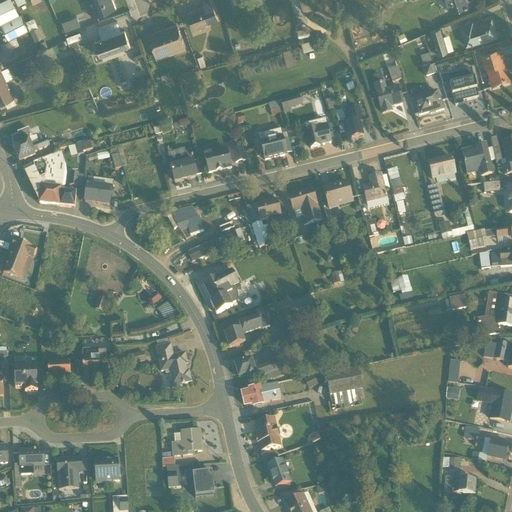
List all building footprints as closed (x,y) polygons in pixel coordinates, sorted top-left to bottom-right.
[(10,0),(4,0),(0,2),(0,25),(7,39),(25,30),(10,0)] [(84,0),(91,17),(115,8),(112,0),(84,0)] [(186,13),(192,29),(218,20),(210,0),(208,0),(202,2),(204,7),(186,13)] [(326,5),(324,0),(299,0),(303,12),(326,5)] [(444,0),(449,13),(467,7),(464,0),(444,0)] [(26,21),(30,31),(37,27),(33,18),(26,21)] [(472,20),(458,25),(464,46),(496,37),(490,18),(473,23),(472,20)] [(156,59),(184,49),(176,25),(148,35),(156,59)] [(42,37),(37,27),(30,31),(35,41),(42,37)] [(440,28),(429,32),(437,55),(447,52),(453,50),(448,35),(442,37),(440,28)] [(81,39),(77,30),(65,35),(68,43),(81,39)] [(99,57),(129,46),(124,31),(87,45),(89,51),(96,48),(99,57)] [(15,38),(0,44),(0,45),(6,59),(16,54),(13,47),(18,45),(15,38)] [(482,54),(481,54),(492,91),(509,86),(501,57),(502,57),(499,43),(481,48),(482,54)] [(286,50),(282,51),(287,66),(295,64),(294,61),(301,59),(298,47),(291,49),(289,45),(285,47),(286,50)] [(57,57),(52,47),(35,54),(39,65),(57,57)] [(431,60),(428,52),(420,54),(423,62),(431,60)] [(437,74),(433,62),(430,63),(430,62),(421,66),(425,79),(434,76),(434,75),(437,74)] [(396,65),(386,68),(392,84),(401,81),(396,65)] [(7,67),(0,70),(0,103),(13,97),(6,81),(12,78),(7,67)] [(478,99),(471,70),(463,72),(463,74),(447,78),(446,73),(438,75),(442,87),(449,86),(455,108),(463,105),(462,103),(478,99)] [(391,113),(390,108),(402,104),(397,87),(386,90),(384,84),(383,84),(380,75),(371,78),(382,115),(391,113)] [(321,91),(311,94),(314,103),(323,100),(321,91)] [(435,114),(443,111),(437,92),(424,96),(422,93),(413,96),(420,116),(435,112),(435,114)] [(301,95),(281,100),(284,112),(304,106),(301,95)] [(334,113),(329,100),(325,102),(330,114),(334,113)] [(284,113),(280,101),(267,105),(272,117),(284,113)] [(342,111),(335,113),(337,123),(345,121),(349,141),(362,137),(359,124),(362,123),(358,109),(343,113),(342,111)] [(170,113),(153,118),(156,129),(173,124),(170,113)] [(330,144),(325,121),(304,126),(310,149),(310,150),(319,148),(319,147),(330,144)] [(287,127),(289,139),(295,138),(293,126),(287,127)] [(258,137),(264,161),(286,156),(286,155),(291,154),(285,130),(280,132),(279,127),(271,129),(272,133),(258,137)] [(12,145),(19,163),(35,156),(34,154),(49,148),(46,141),(38,144),(35,136),(32,137),(28,129),(17,134),(18,136),(11,138),(14,145),(12,145)] [(74,142),(76,152),(89,148),(86,138),(74,142)] [(511,143),(511,144),(510,141),(502,143),(506,161),(502,162),(496,139),(490,140),(495,163),(500,162),(503,177),(511,175),(511,143)] [(63,142),(53,146),(56,153),(66,149),(63,142)] [(231,150),(235,165),(245,162),(240,144),(232,146),(233,150),(231,150)] [(225,146),(210,150),(212,156),(204,158),(204,157),(200,158),(203,167),(206,167),(208,175),(231,170),(225,146)] [(485,147),(461,152),(467,177),(478,174),(479,180),(492,177),(485,147)] [(64,192),(66,175),(63,163),(61,153),(32,165),(34,170),(24,174),(38,205),(58,208),(59,192),(64,192)] [(196,178),(191,157),(169,162),(174,184),(183,181),(187,180),(196,178)] [(441,162),(428,165),(433,187),(455,182),(454,178),(455,178),(451,159),(441,161),(441,162)] [(396,169),(387,172),(395,204),(405,202),(396,169)] [(75,208),(77,175),(70,175),(69,193),(59,192),(58,208),(70,209),(70,207),(75,208)] [(363,189),(367,205),(386,201),(380,176),(369,178),(371,188),(363,189)] [(87,185),(84,204),(109,207),(112,189),(103,188),(103,184),(92,183),(92,186),(87,185)] [(352,206),(345,183),(323,190),(329,212),(352,206)] [(499,184),(483,185),(484,195),(500,194),(499,184)] [(427,189),(432,211),(443,208),(437,187),(427,189)] [(321,223),(311,191),(288,198),(295,221),(300,219),(303,228),(321,223)] [(282,224),(276,202),(254,207),(258,223),(266,221),(268,228),(282,224)] [(192,209),(168,214),(186,242),(202,235),(198,219),(195,220),(192,209)] [(378,237),(375,222),(365,224),(369,239),(378,237)] [(449,222),(439,225),(442,240),(474,232),(472,227),(451,232),(449,222)] [(261,225),(251,228),(259,251),(273,247),(267,227),(262,229),(261,225)] [(511,229),(495,232),(497,245),(511,243),(511,242),(511,241),(511,229)] [(191,264),(243,242),(239,232),(195,251),(196,253),(188,256),(191,264)] [(484,233),(467,237),(470,253),(484,250),(483,241),(486,240),(484,233)] [(24,283),(37,251),(15,242),(12,250),(12,251),(3,275),(24,283)] [(511,267),(511,253),(490,255),(491,267),(507,265),(508,268),(511,267)] [(487,256),(479,257),(480,270),(489,269),(487,256)] [(212,299),(213,302),(210,304),(216,316),(232,308),(231,306),(238,303),(238,296),(235,292),(233,289),(238,286),(231,272),(217,279),(216,278),(202,285),(210,300),(212,299)] [(333,284),(341,283),(340,274),(332,274),(333,284)] [(141,279),(138,276),(132,283),(135,286),(141,279)] [(387,284),(389,297),(408,294),(407,281),(387,284)] [(156,294),(148,301),(153,307),(161,301),(156,294)] [(450,300),(453,313),(468,309),(465,296),(450,300)] [(273,306),(276,315),(310,306),(308,297),(273,306)] [(511,301),(488,298),(484,319),(476,321),(481,340),(499,336),(497,327),(511,328),(511,301)] [(107,302),(98,299),(94,311),(103,314),(107,302)] [(167,303),(156,310),(164,323),(177,319),(167,303)] [(269,329),(265,317),(268,316),(266,310),(255,313),(257,317),(236,324),(239,331),(224,336),(229,350),(245,344),(243,337),(269,329)] [(281,332),(284,342),(299,337),(296,327),(281,332)] [(65,340),(64,333),(61,333),(61,330),(43,331),(44,341),(65,340)] [(299,337),(284,342),(289,355),(306,349),(302,336),(299,337)] [(185,355),(174,357),(171,345),(169,346),(168,340),(156,343),(157,348),(155,349),(160,374),(168,372),(170,382),(169,382),(170,390),(182,387),(181,386),(191,383),(188,372),(187,373),(185,366),(187,366),(185,355)] [(486,344),(483,359),(508,364),(506,370),(511,370),(511,353),(506,352),(507,346),(497,344),(497,347),(486,344)] [(105,350),(82,352),(83,379),(92,379),(91,375),(100,375),(100,377),(106,376),(105,350)] [(8,369),(7,352),(5,353),(0,353),(0,359),(1,370),(8,369)] [(144,353),(131,357),(133,365),(146,362),(144,353)] [(282,372),(289,370),(288,367),(285,359),(254,369),(251,361),(233,366),(237,379),(246,376),(247,380),(256,377),(256,380),(262,378),(263,383),(283,377),(282,372)] [(451,361),(448,383),(458,384),(461,362),(451,361)] [(69,364),(47,365),(48,382),(70,380),(69,364)] [(36,366),(13,367),(14,390),(24,389),(24,393),(37,392),(36,366)] [(364,406),(357,368),(325,375),(332,412),(364,406)] [(253,408),(281,401),(277,384),(249,391),(249,393),(242,395),(245,407),(252,406),(253,408)] [(448,388),(446,397),(458,400),(460,391),(448,388)] [(490,407),(488,420),(508,424),(511,402),(511,397),(493,394),(493,392),(479,390),(477,404),(490,407)] [(275,418),(255,423),(257,432),(254,433),(257,445),(259,444),(262,453),(282,449),(275,418)] [(466,425),(466,438),(478,438),(478,425),(466,425)] [(182,445),(178,445),(180,457),(192,456),(192,453),(200,452),(199,439),(198,439),(197,432),(181,434),(182,445)] [(490,442),(483,441),(480,456),(473,454),(471,462),(485,465),(487,459),(504,463),(507,446),(502,445),(502,442),(491,440),(490,442)] [(170,450),(166,450),(166,446),(161,447),(163,469),(168,468),(174,468),(173,460),(171,460),(170,450)] [(7,447),(0,447),(0,465),(8,465),(7,447)] [(43,452),(19,453),(20,476),(33,476),(33,470),(44,469),(43,452)] [(80,460),(56,461),(58,492),(79,490),(78,475),(81,475),(80,460)] [(119,484),(117,461),(103,462),(103,461),(94,461),(96,486),(113,485),(113,484),(119,484)] [(266,467),(275,488),(291,482),(283,461),(266,467)] [(457,462),(444,462),(444,471),(457,471),(457,462)] [(180,489),(178,468),(166,469),(168,490),(180,489)] [(346,492),(350,508),(365,504),(356,471),(346,474),(351,491),(346,492)] [(210,473),(192,475),(195,498),(213,495),(212,490),(215,489),(213,475),(210,475),(210,473)] [(475,482),(446,480),(444,494),(474,496),(475,482)] [(324,494),(322,487),(316,489),(318,496),(324,494)] [(78,496),(79,502),(86,501),(90,501),(89,495),(89,490),(85,490),(85,496),(78,496)] [(285,504),(288,511),(314,511),(312,507),(309,508),(301,491),(282,496),(285,503),(285,504)] [(127,511),(127,499),(112,500),(112,511),(127,511)]
